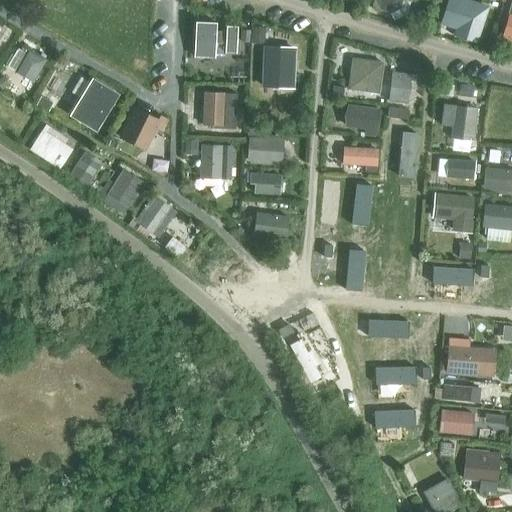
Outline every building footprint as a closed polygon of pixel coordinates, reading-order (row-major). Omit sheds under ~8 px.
[(374,0),(379,11),(390,14),(400,8),(402,0),(374,0)] [(447,0),(445,10),(442,21),(458,26),(456,33),(478,39),(486,10),(470,6),(470,1),(465,0),(447,0)] [(511,16),(509,16),(503,38),(511,40),(511,16)] [(217,56),(219,20),(197,19),(195,55),(217,56)] [(238,51),(240,24),(227,24),(226,50),(238,51)] [(253,26),(252,42),(263,43),(264,27),(253,26)] [(18,48),(7,66),(14,72),(32,83),(47,59),(28,48),(26,52),(18,48)] [(265,52),(263,84),(288,84),(289,53),(265,52)] [(355,64),(350,90),(381,96),(385,70),(355,64)] [(392,73),(388,102),(407,104),(409,76),(392,73)] [(3,75),(0,77),(0,83),(3,87),(9,83),(3,75)] [(94,79),(72,117),(98,132),(120,95),(94,79)] [(443,84),(442,95),(453,96),(454,85),(443,84)] [(333,85),(332,95),(343,96),(344,86),(333,85)] [(203,92),(202,126),(224,127),(236,127),(237,94),(225,94),(203,92)] [(41,95),(37,103),(48,110),(52,102),(41,95)] [(511,97),(493,95),(490,116),(511,119),(511,97)] [(347,105),(344,127),(365,129),(364,136),(375,137),(379,109),(347,105)] [(444,105),(441,124),(452,126),(475,129),(477,109),(455,106),(444,105)] [(389,108),(388,118),(407,120),(408,110),(389,108)] [(135,109),(121,139),(143,149),(155,127),(162,130),(167,121),(155,115),(154,118),(135,109)] [(45,124),(29,150),(59,170),(72,149),(64,144),(68,139),(45,124)] [(247,129),(247,137),(258,137),(258,130),(247,129)] [(251,140),(250,160),(282,162),(284,137),(267,135),(266,141),(251,140)] [(185,141),(184,154),(197,155),(198,141),(185,141)] [(201,145),(200,178),(230,179),(232,146),(201,145)] [(343,147),(342,165),(377,167),(378,149),(343,147)] [(84,151),(68,177),(86,189),(102,163),(84,151)] [(490,151),(489,162),(499,163),(500,151),(490,151)] [(447,160),(446,178),(474,181),(475,162),(447,160)] [(106,194),(101,202),(122,216),(128,208),(144,183),(122,169),(106,194)] [(511,170),(488,169),(486,190),(511,192),(511,184),(511,170)] [(250,173),(250,183),(255,184),(254,194),(280,196),(281,176),(250,173)] [(434,194),(431,218),(451,219),(450,230),(469,232),(471,197),(434,194)] [(153,195),(134,221),(157,238),(176,211),(153,195)] [(511,207),(485,205),(482,227),(487,228),(486,240),(510,242),(511,230),(511,207)] [(255,212),(253,237),(286,241),(288,216),(255,212)] [(343,238),(373,239),(374,216),(344,215),(343,238)] [(172,236),(164,247),(178,258),(183,262),(191,252),(172,236)] [(460,242),(459,258),(470,259),(471,243),(460,242)] [(320,258),(320,272),(364,275),(365,261),(320,258)] [(452,263),(452,275),(439,275),(438,295),(471,297),(473,264),(452,263)] [(290,323),(278,329),(282,337),(294,331),(290,323)] [(430,329),(387,329),(388,359),(430,358),(430,329)] [(312,382),(324,376),(303,336),(292,342),(312,382)] [(448,340),(444,374),(490,377),(492,351),(467,349),(467,342),(448,340)] [(443,389),(442,400),(478,403),(480,388),(443,385),(443,389)] [(440,421),(439,433),(471,436),(473,413),(441,409),(440,421)] [(485,414),(484,422),(504,424),(505,416),(485,414)] [(441,443),(439,456),(453,457),(454,444),(441,443)] [(467,445),(465,462),(491,465),(493,448),(467,445)] [(447,478),(423,492),(433,511),(447,511),(460,506),(456,498),(458,497),(447,478)]
